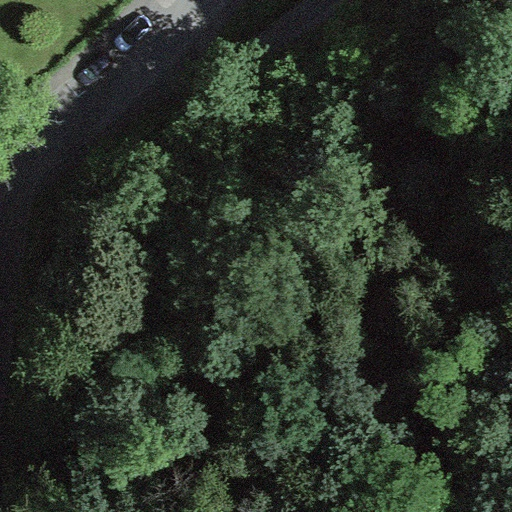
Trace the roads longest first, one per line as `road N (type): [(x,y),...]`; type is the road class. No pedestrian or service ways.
road 1 (residential): [(218,0),(165,75),(6,162)]
road 2 (track): [(165,75),(275,49),(328,0)]
